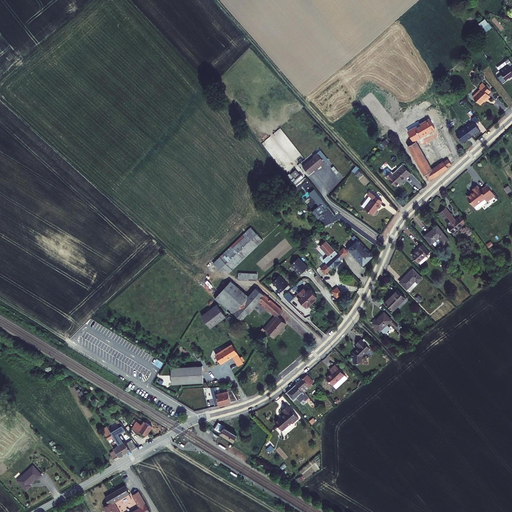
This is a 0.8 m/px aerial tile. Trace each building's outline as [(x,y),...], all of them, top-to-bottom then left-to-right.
[(510,77),(511,76),(511,64),(508,59),(497,67),(499,70),(506,79),(510,76),(510,77)] [(488,94),(491,91),(483,83),(480,86),(481,87),(479,88),(480,89),(473,97),(480,105),(484,101),(489,96),(488,94)] [(430,90),(400,104),(403,110),(432,96),(430,90)] [(425,110),(430,120),(435,128),(451,119),(440,101),(425,110)] [(413,141),(435,128),(430,120),(408,132),(413,141)] [(473,122),(465,128),(471,136),(479,130),(473,122)] [(471,136),(465,128),(456,134),(462,143),(468,139),(469,139),(472,137),(471,136)] [(452,153),(440,134),(436,136),(434,137),(440,147),(443,151),(448,159),(450,164),(454,161),(450,154),(452,153)] [(382,148),(389,141),(386,138),(379,145),(382,148)] [(419,148),(415,142),(408,146),(412,152),(419,148)] [(447,167),(451,165),(450,164),(448,159),(432,170),(421,151),(414,156),(426,176),(428,180),(448,168),(447,167)] [(320,164),(322,166),(326,163),(317,152),(313,155),(314,156),(303,166),(309,174),(320,164)] [(383,172),(386,176),(390,172),(393,175),(404,165),(403,164),(393,173),(388,168),(383,172)] [(386,176),(395,186),(404,178),(405,179),(411,173),(404,165),(393,175),(390,172),(386,176)] [(295,179),(300,175),(296,169),(291,174),(295,179)] [(480,188),(467,198),(474,207),(485,199),(487,202),(495,196),(487,186),(481,191),(480,188)] [(326,209),(329,207),(315,189),(309,193),(313,198),(314,198),(319,206),(315,209),(316,209),(313,211),(320,221),(325,218),(323,216),(324,215),(325,216),(325,215),(323,213),(327,210),(326,209)] [(372,198),(364,208),(373,215),(377,210),(376,209),(380,204),(382,201),(370,191),(367,194),(369,195),(372,198)] [(364,208),(372,198),(369,195),(362,206),(364,208)] [(476,210),(487,202),(485,199),(474,207),(476,210)] [(453,232),(466,222),(461,216),(456,220),(446,208),(440,213),(450,225),(449,227),(453,232)] [(444,244),(449,240),(445,235),(437,226),(425,236),(431,243),(433,242),(435,246),(441,241),(444,244)] [(229,273),(263,240),(251,227),(214,263),(221,271),(224,268),(229,273)] [(373,256),(354,235),(351,238),(355,241),(347,249),(363,265),(373,256)] [(422,264),(428,258),(426,255),(430,252),(422,244),(419,248),(420,249),(412,256),(419,262),(420,262),(422,264)] [(344,248),(338,254),(342,258),(343,258),(348,253),(344,248)] [(338,254),(326,264),(331,269),(334,266),(335,267),(340,262),(339,261),(342,258),(338,254)] [(290,264),(299,275),(307,268),(298,257),(290,264)] [(326,264),(321,269),(326,274),(331,269),(326,264)] [(410,292),(418,283),(417,282),(422,278),(413,269),(400,282),(410,292)] [(289,284),(280,275),(273,281),(278,288),(277,288),(280,292),(289,284)] [(322,279),(319,282),(324,289),(327,287),(322,279)] [(276,314),(278,316),(282,310),(257,287),(248,296),(231,281),(215,299),(219,303),(227,310),(229,308),(242,319),(259,300),(276,314)] [(338,287),(332,292),(337,299),(343,294),(338,287)] [(306,291),(304,288),(302,291),(312,302),(316,299),(315,298),(317,296),(310,289),(310,290),(308,288),(306,291)] [(393,310),(405,298),(397,290),(385,302),(393,310)] [(312,302),(302,291),(299,293),(297,295),(299,297),(300,299),(299,300),(306,307),(308,305),(309,306),(312,302)] [(289,302),(294,297),(289,292),(284,296),(289,302)] [(202,316),(212,328),(227,317),(217,305),(202,316)] [(387,325),(392,320),(384,312),(377,319),(377,320),(373,324),(381,331),(384,334),(390,328),(387,325)] [(278,316),(276,314),(264,328),(265,330),(267,331),(279,317),(278,316)] [(274,337),(287,323),(279,317),(267,331),(274,337)] [(365,342),(361,338),(356,343),(359,346),(354,352),(352,351),(351,357),(353,357),(353,362),(362,363),(362,355),(370,347),(365,342)] [(216,355),(221,363),(233,356),(238,353),(233,345),(216,355)] [(244,363),(238,353),(233,356),(239,367),(244,363)] [(344,374),(335,364),(330,369),(332,372),(326,377),(333,385),(344,374)] [(173,383),(205,382),(204,366),(173,368),(173,383)] [(314,382),(307,375),(296,385),(303,393),(311,386),(310,385),(314,382)] [(303,393),(296,385),(287,392),(293,400),(297,397),(300,401),(303,398),(305,401),(309,397),(306,393),(304,394),(303,393)] [(230,386),(215,387),(220,405),(238,400),(230,386)] [(220,405),(215,387),(211,387),(215,406),(220,405)] [(275,422),(283,430),(292,422),(293,423),(299,418),(288,405),(283,410),(285,413),(282,416),(283,416),(280,418),(275,422)] [(110,432),(108,426),(102,429),(108,441),(113,449),(125,441),(120,434),(126,430),(117,420),(115,422),(119,426),(110,432)] [(143,426),(137,422),(132,429),(139,433),(140,431),(146,435),(151,427),(145,423),(143,426)] [(235,441),(239,436),(225,427),(221,433),(235,441)] [(125,443),(130,451),(137,447),(132,439),(125,443)] [(125,441),(113,449),(114,450),(118,456),(119,458),(130,451),(125,443),(125,441)] [(33,465),(16,480),(26,491),(32,486),(30,484),(37,478),(38,479),(43,476),(33,465)] [(107,498),(110,504),(105,507),(107,511),(120,511),(115,503),(130,494),(126,487),(107,498)] [(140,510),(136,511),(150,511),(139,493),(133,496),(140,510)]
